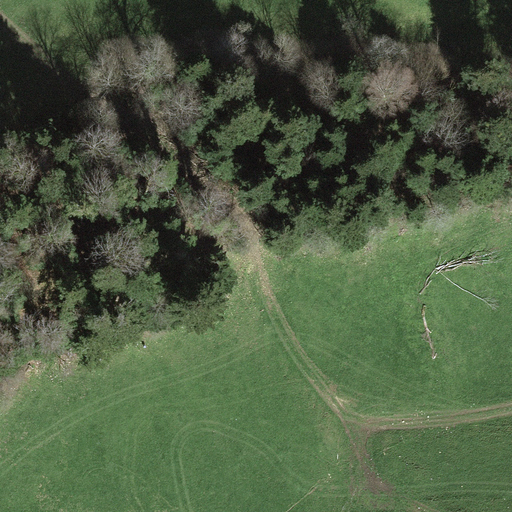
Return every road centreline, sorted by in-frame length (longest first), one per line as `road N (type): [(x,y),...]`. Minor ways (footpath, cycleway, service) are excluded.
road 1 (track): [(511,410),(467,422),(345,413),(290,364),(254,257)]
road 2 (track): [(446,511),(412,500),(390,478),(367,415)]
